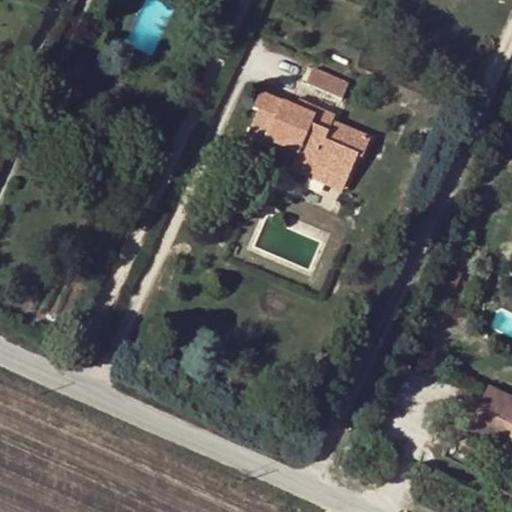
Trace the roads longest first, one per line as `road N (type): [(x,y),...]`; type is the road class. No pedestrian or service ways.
road 1 (unknown): [(316,485),(511,49)]
road 2 (residential): [(218,75),(76,377)]
road 3 (unclassified): [(76,377),(376,511)]
road 4 (residential): [(60,0),(0,125)]
